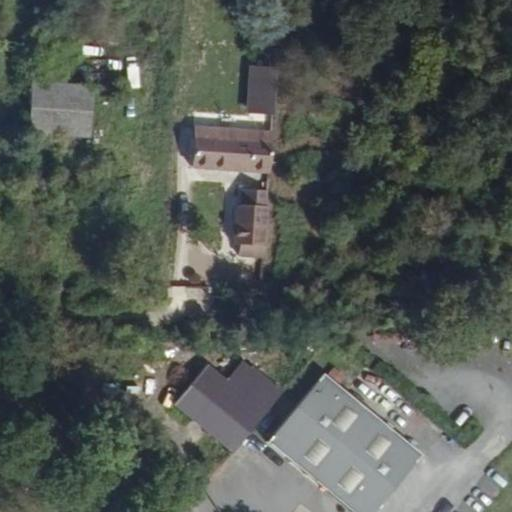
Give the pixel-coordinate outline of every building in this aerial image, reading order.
[(227,10),(227,0),(200,0),(200,9),(227,10)] [(118,2),(93,1),(92,36),(117,37),(118,2)] [(29,132),(60,134),(64,84),(65,68),(35,67),(34,82),(32,82),(29,132)] [(246,110),(271,111),(272,67),(248,67),(246,110)] [(64,84),(60,134),(91,136),(94,86),(64,84)] [(270,168),(272,140),(194,136),(192,165),(270,168)] [(245,203),(268,205),(269,192),(245,191),(245,203)] [(241,254),(265,256),(268,205),(245,203),(236,203),(233,242),(241,243),(241,254)] [(397,327),(369,329),(370,348),(399,345),(397,327)] [(170,402),(230,453),(279,392),(240,360),(224,379),(203,363),(170,402)] [(369,511),(418,450),(320,371),(265,442),(353,511),(369,511)]
